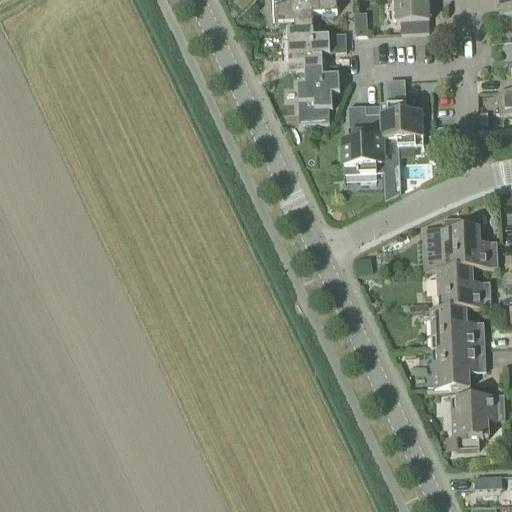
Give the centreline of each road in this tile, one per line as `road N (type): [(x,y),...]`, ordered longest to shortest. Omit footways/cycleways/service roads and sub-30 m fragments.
road 1 (unclassified): [(406,511),(158,0)]
road 2 (tertiary): [(315,254),(446,511)]
road 3 (tertiary): [(196,0),(315,254)]
road 4 (residential): [(474,183),(467,0)]
road 5 (residential): [(474,183),(315,254)]
